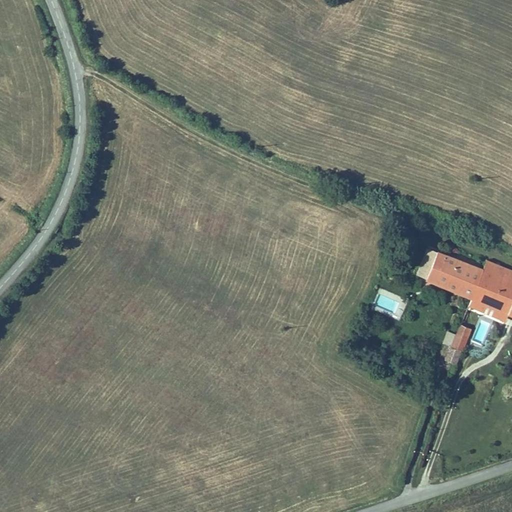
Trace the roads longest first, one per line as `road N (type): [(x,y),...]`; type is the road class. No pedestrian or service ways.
road 1 (track): [(74,69),(282,175),(511,262)]
road 2 (tertiary): [(0,288),(60,204),(78,146),(79,89),(51,0)]
road 3 (tertiary): [(511,463),(365,511)]
